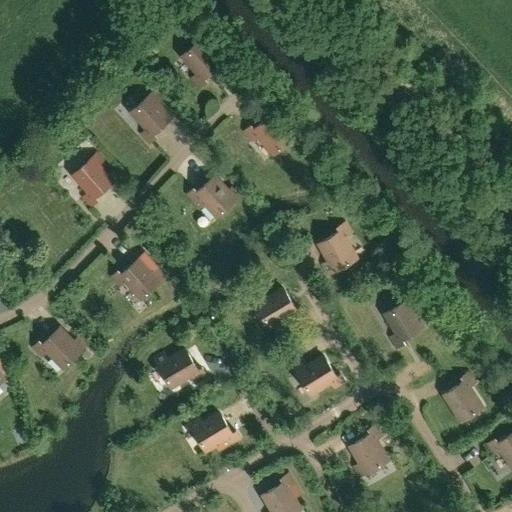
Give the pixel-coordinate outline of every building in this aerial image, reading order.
[(201,87),(207,82),(204,79),(223,62),(209,47),(215,42),(207,34),(182,56),(198,73),(193,78),(201,87)] [(151,143),(156,137),(153,134),(172,117),(158,102),(163,98),(156,89),(131,112),(147,129),(142,133),(151,143)] [(287,126),(275,112),(254,130),(251,126),(245,131),(254,140),(258,136),(274,154),(299,132),(290,123),(287,126)] [(114,181),(99,165),(105,160),(99,152),(93,157),(73,175),(89,192),(84,196),(92,206),(98,201),(95,197),(114,181)] [(229,190),(216,176),(197,192),(194,189),(188,194),(197,203),(201,199),(217,216),(242,194),(234,186),(229,190)] [(329,274),(357,257),(346,237),(351,234),(345,223),(338,227),(341,231),(319,244),(329,261),(323,264),(329,274)] [(153,273),(140,258),(121,275),(118,271),(112,276),(121,286),(126,281),(142,298),(166,276),(158,268),(153,273)] [(296,309),(283,288),(266,298),(263,292),(253,298),(270,326),(290,314),(294,320),(304,313),(300,307),(296,309)] [(398,348),(404,344),(402,340),(425,326),(415,309),(422,305),(414,292),(382,312),(395,334),(391,337),(398,348)] [(74,341),(60,327),(43,345),(39,341),(34,347),(43,356),(47,351),(64,368),(87,344),(79,336),(74,341)] [(198,370),(185,349),(168,359),(165,353),(155,359),(172,387),(192,375),(195,381),(206,374),(202,368),(198,370)] [(337,377),(324,356),(307,366),(303,360),(294,366),(311,394),(331,382),(334,388),(345,381),(341,375),(337,377)] [(461,420),(483,406),(470,387),(476,383),(469,373),(462,377),(465,381),(444,394),(461,420)] [(233,433),(220,412),(202,422),(199,416),(189,422),(206,450),(226,438),(230,444),(241,437),(237,431),(233,433)] [(360,476),(389,459),(377,439),(382,436),(376,425),(369,429),(372,433),(350,446),(361,463),(355,467),(360,476)] [(511,433),(498,443),(495,439),(489,443),(496,454),(501,450),(511,466),(511,433)] [(273,511),(294,511),(301,508),(289,488),(295,485),(289,474),(282,478),(284,482),(263,495),(273,511)]
